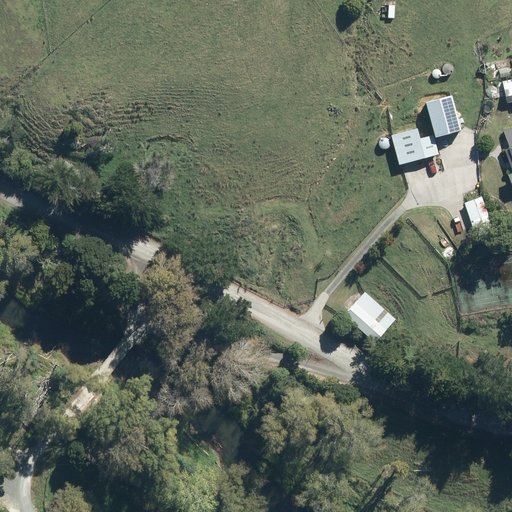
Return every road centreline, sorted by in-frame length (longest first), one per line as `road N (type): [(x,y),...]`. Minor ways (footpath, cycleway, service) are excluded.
road 1 (unclassified): [(375,373),(137,333),(33,448),(22,479),(30,511)]
road 2 (tertiary): [(375,373),(0,170)]
road 3 (tertiary): [(511,417),(410,397),(375,373)]
